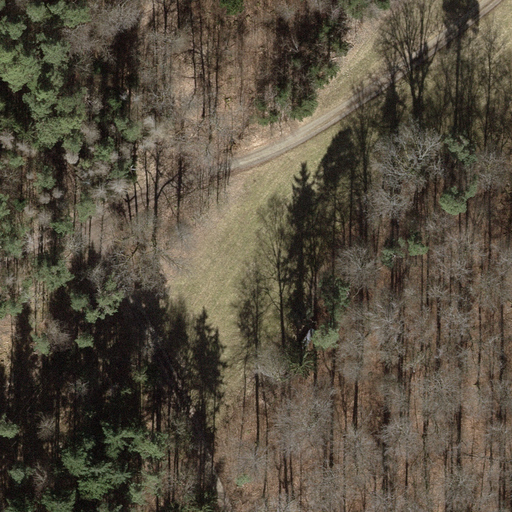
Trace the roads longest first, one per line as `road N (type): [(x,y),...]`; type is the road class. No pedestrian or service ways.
road 1 (track): [(493,0),(415,65),(256,153),(91,221)]
road 2 (track): [(91,221),(136,302),(218,511)]
road 3 (track): [(0,69),(91,221)]
